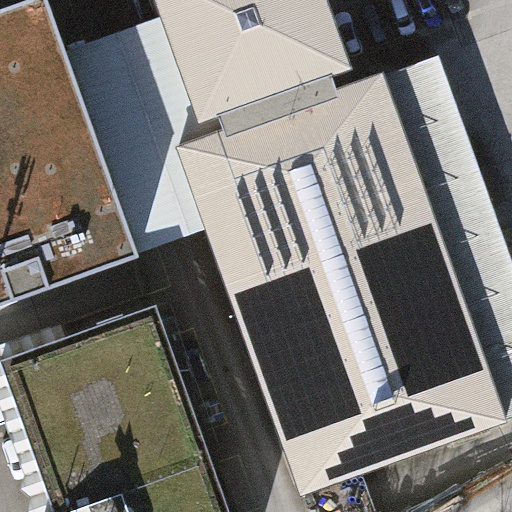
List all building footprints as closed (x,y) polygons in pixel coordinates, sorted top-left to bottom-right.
[(47,0),(40,0),(0,14),(0,307),(140,258),(138,253),(66,52),(47,0)] [(208,228),(302,495),(507,423),(384,76),(333,94),(325,71),(340,66),(316,0),(167,0),(172,14),(207,112),(224,106),(232,131),(180,149),(208,228)] [(172,14),(66,52),(138,253),(208,228),(180,149),(232,131),(224,106),(207,112),(172,14)] [(511,263),(439,57),(384,76),(507,423),(511,420),(511,263)] [(65,322),(0,345),(0,400),(39,511),(230,511),(158,306),(125,318),(124,315),(98,324),(99,327),(70,337),(65,322)]
